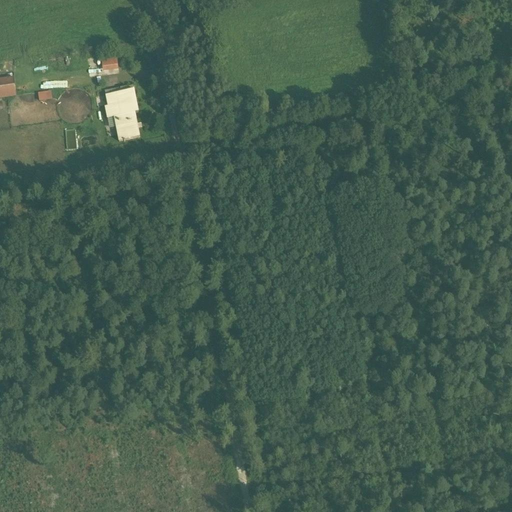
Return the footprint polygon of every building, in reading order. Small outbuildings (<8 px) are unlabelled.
[(115,52),(99,57),(100,70),(121,69),(115,52)] [(0,116),(4,116),(0,107),(0,101),(24,96),(18,74),(0,77),(0,116)] [(138,87),(101,95),(104,114),(115,118),(120,145),(143,140),(143,118),(138,87)] [(54,91),(41,93),(42,102),(55,100),(54,91)] [(67,130),(68,150),(78,150),(77,130),(67,130)]
